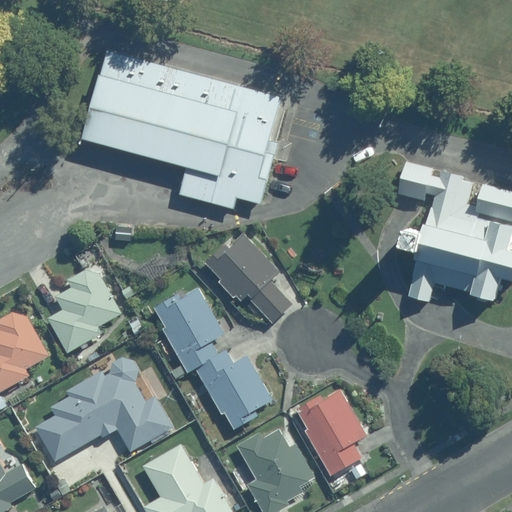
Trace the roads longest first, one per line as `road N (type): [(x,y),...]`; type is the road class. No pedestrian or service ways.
road 1 (residential): [(511,171),(432,149),(277,85),(106,41),(76,57),(0,159)]
road 2 (residential): [(428,499),(404,449),(394,396),(299,338)]
